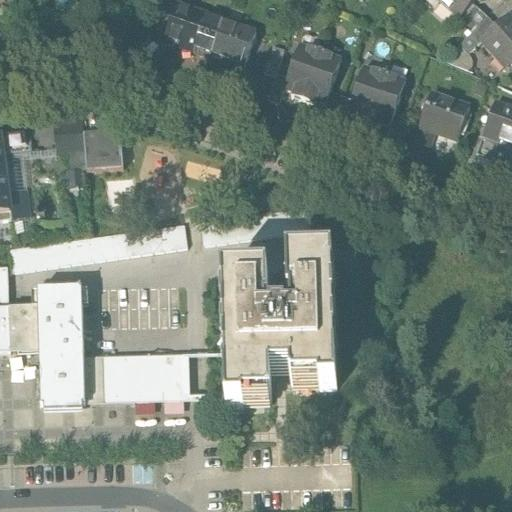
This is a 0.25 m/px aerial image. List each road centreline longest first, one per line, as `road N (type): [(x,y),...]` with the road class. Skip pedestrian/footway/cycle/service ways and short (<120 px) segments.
road 1 (residential): [(511,230),(100,92)]
road 2 (residential): [(0,504),(157,503),(179,511)]
